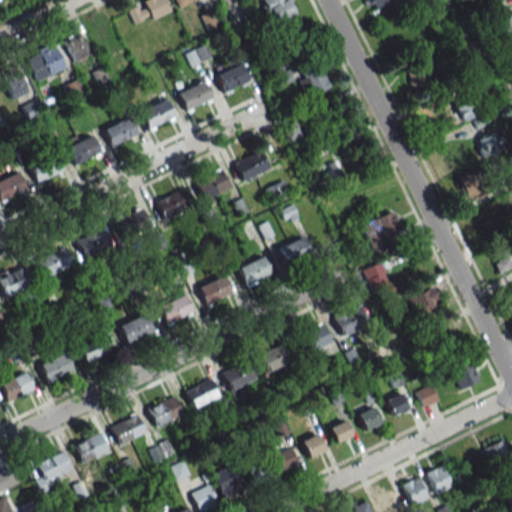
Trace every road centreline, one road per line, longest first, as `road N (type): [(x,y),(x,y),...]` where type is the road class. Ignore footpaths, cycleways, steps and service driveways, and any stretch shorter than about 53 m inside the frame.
road 1 (residential): [(324,0),(511,382)]
road 2 (residential): [(0,441),(345,273)]
road 3 (residential): [(0,242),(261,122)]
road 4 (residential): [(270,511),(511,394)]
